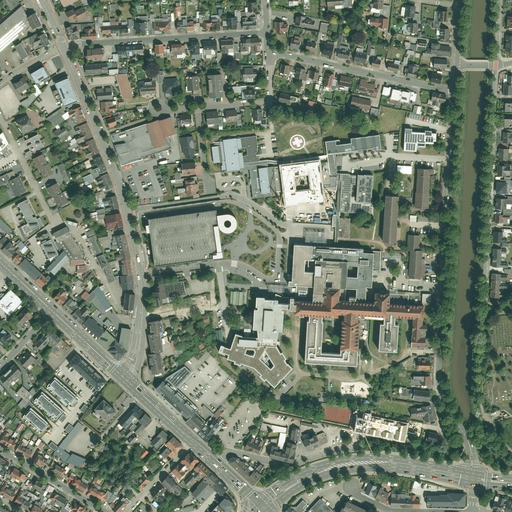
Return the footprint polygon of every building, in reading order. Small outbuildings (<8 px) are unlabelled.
[(382,0),(373,0),(372,8),(382,9),(382,0)] [(0,50),(30,25),(26,17),(21,6),(0,24),(0,50)] [(410,18),(412,7),(406,6),(404,17),(410,18)] [(72,9),(64,13),(68,21),(74,18),(76,21),(86,16),(82,8),(74,12),(72,9)] [(235,18),(226,18),(226,29),(236,28),(236,21),(240,21),(240,11),(234,11),(235,18)] [(42,25),(36,13),(26,17),(30,25),(32,30),(42,25)] [(297,15),(295,24),(313,28),(314,23),(305,21),(305,17),(297,15)] [(147,16),(135,17),(136,31),(145,31),(145,29),(148,28),(147,16)] [(379,18),(371,17),(370,26),(378,27),(379,18)] [(386,19),(379,18),(378,27),(385,28),(386,19)] [(194,30),(193,21),(188,21),(188,19),(181,19),(182,23),(177,23),(177,30),(194,30)] [(162,30),(162,22),(153,23),(154,31),(162,30)] [(171,30),(170,22),(162,22),(162,30),(171,30)] [(280,22),(274,22),(274,32),(287,32),(287,26),(280,26),(280,22)] [(321,23),(319,32),(327,33),(329,24),(321,23)] [(70,41),(95,39),(95,33),(90,33),(90,29),(84,30),(84,34),(79,34),(76,28),(71,31),(69,26),(64,28),(70,41)] [(51,45),(44,32),(29,39),(36,53),(51,45)] [(289,46),(299,48),(301,38),(294,37),(293,39),(290,38),(289,46)] [(260,39),(241,40),(241,46),(243,46),(243,52),(249,51),(248,47),(252,46),(252,52),(257,52),(257,46),(260,46),(260,39)] [(233,48),(233,40),(220,41),(220,53),(217,53),(218,63),(222,62),(222,54),(227,53),(227,49),(233,48)] [(324,43),(322,54),(331,56),(334,43),(327,41),(327,43),(324,43)] [(305,49),(314,51),(316,44),(306,42),(305,49)] [(404,42),(404,49),(416,50),(416,45),(410,44),(410,42),(404,42)] [(199,54),(199,43),(189,43),(190,54),(199,54)] [(427,54),(448,55),(448,47),(439,47),(439,44),(430,44),(429,48),(427,48),(427,54)] [(29,58),(21,45),(16,48),(23,61),(29,58)] [(101,49),(84,51),(85,61),(102,60),(101,49)] [(338,56),(348,59),(350,52),(340,49),(338,56)] [(354,60),(365,63),(367,56),(355,53),(354,60)] [(371,65),(379,68),(381,62),(373,59),(371,65)] [(107,64),(85,65),(86,74),(103,73),(102,70),(108,70),(107,64)] [(388,69),(398,72),(400,66),(389,64),(388,69)] [(407,75),(416,78),(418,71),(415,70),(415,67),(409,65),(407,75)] [(302,69),(296,67),(294,77),(300,78),(302,69)] [(51,79),(44,68),(31,75),(38,86),(51,79)] [(242,77),(256,77),(256,71),(253,71),(253,69),(242,69),(242,77)] [(317,72),(311,70),(309,78),(316,79),(317,72)] [(334,74),(326,73),(323,85),(331,87),(334,74)] [(132,97),(126,74),(117,76),(123,100),(132,97)] [(431,80),(440,82),(442,76),(432,74),(431,80)] [(511,74),(503,74),(504,85),(511,85),(511,74)] [(219,75),(206,76),(208,98),(221,97),(219,75)] [(186,77),(187,91),(199,90),(198,76),(186,77)] [(339,85),(348,87),(350,78),(341,76),(339,85)] [(72,88),(68,77),(54,82),(58,94),(72,88)] [(27,87),(22,78),(12,84),(18,93),(27,87)] [(165,93),(178,92),(177,79),(163,80),(165,93)] [(367,80),(361,79),(358,91),(372,94),(371,96),(377,97),(378,91),(374,90),(375,85),(367,83),(367,80)] [(155,82),(139,83),(140,94),(156,93),(155,82)] [(76,100),(72,88),(58,94),(63,105),(76,100)] [(97,99),(113,98),(112,89),(96,90),(97,99)] [(245,98),(254,98),(254,90),(245,90),(245,98)] [(444,104),(446,96),(433,93),(431,101),(433,101),(432,104),(437,105),(437,102),(444,104)] [(279,95),(278,101),(288,104),(289,97),(279,95)] [(371,101),(352,97),(350,106),(369,110),(371,101)] [(314,111),(316,102),(309,101),(307,109),(314,111)] [(101,102),(102,112),(117,111),(117,106),(109,106),(109,102),(101,102)] [(412,112),(419,114),(421,107),(414,105),(412,112)] [(86,120),(79,107),(68,112),(70,117),(73,115),(77,124),(86,120)] [(377,116),(378,109),(371,107),(369,114),(377,116)] [(259,108),(252,109),(253,120),(260,119),(259,108)] [(65,114),(62,110),(46,121),(49,125),(53,123),(65,114)] [(225,113),(226,122),(237,121),(236,112),(225,113)] [(67,113),(65,114),(53,123),(56,127),(69,118),(67,113)] [(218,113),(206,113),(207,124),(218,123),(218,113)] [(35,128),(28,116),(17,122),(24,134),(35,128)] [(169,117),(111,136),(121,167),(142,160),(142,158),(170,149),(166,137),(175,135),(169,117)] [(116,123),(114,118),(107,120),(109,126),(116,123)] [(84,140),(91,137),(86,123),(74,128),(76,134),(81,132),(82,135),(74,138),(75,142),(84,139),(84,140)] [(70,136),(66,128),(62,130),(61,128),(56,130),(62,141),(70,136)] [(412,130),(404,129),(403,152),(416,152),(416,147),(425,148),(425,144),(433,144),(433,142),(435,142),(436,134),(431,133),(431,132),(425,131),(425,133),(411,133),(412,130)] [(0,152),(9,145),(3,132),(0,134),(0,152)] [(37,135),(29,140),(35,152),(44,148),(37,135)] [(268,167),(268,163),(283,164),(327,157),(331,189),(338,190),(337,216),(332,215),(331,228),(335,228),(334,247),(326,247),(305,245),(293,245),(291,281),(288,281),(288,286),(298,286),(297,290),(297,293),(297,297),(282,296),(275,295),(275,299),(259,298),(259,308),(255,308),(255,329),(259,329),(259,336),(244,336),(237,333),(231,349),(223,346),(221,351),(229,354),(228,358),(236,360),(235,362),(241,364),(242,362),(255,367),(262,373),(261,375),(266,379),(267,378),(276,386),(293,368),(288,363),(277,346),(280,331),(283,332),(284,309),(286,309),(286,311),(289,311),(291,311),(291,314),(312,315),(311,320),(307,319),(305,363),(322,364),(358,366),(361,324),(361,322),(358,322),(359,316),(383,318),(383,324),(379,324),(377,350),(397,352),(399,325),(395,325),(395,319),(411,319),(411,322),(409,347),(424,348),(425,325),(422,324),(423,305),(419,305),(419,294),(386,292),(386,294),(373,293),(373,301),(365,301),(366,287),(371,287),(372,271),(379,271),(380,252),(363,251),(363,248),(338,247),(339,238),(349,238),(350,218),(339,218),(340,213),(371,215),(373,176),(337,174),(335,155),(354,152),(354,154),(358,153),(358,151),(372,149),(372,150),(381,149),(379,135),(351,139),(351,144),(340,145),(339,140),(325,142),(327,155),(310,157),(283,162),(267,160),(259,161),(259,157),(257,157),(256,154),(256,152),(258,152),(257,148),(258,148),(256,135),(218,140),(222,170),(240,168),(245,167),(245,169),(249,169),(253,198),(272,196),(271,192),(277,192),(277,191),(274,168),(273,166),(268,167)] [(195,154),(193,136),(181,138),(183,155),(186,155),(187,160),(193,159),(193,154),(195,154)] [(511,136),(503,136),(502,147),(511,147),(511,136)] [(98,153),(93,139),(85,142),(86,144),(77,147),(82,159),(98,153)] [(511,153),(503,151),(501,160),(510,161),(511,153)] [(40,155),(31,159),(36,170),(38,169),(43,179),(52,175),(47,164),(45,165),(40,155)] [(106,170),(101,156),(93,159),(94,161),(90,163),(92,166),(95,165),(96,168),(93,169),(94,173),(97,171),(98,174),(106,170)] [(319,161),(281,165),(281,167),(274,168),(277,191),(284,190),(286,205),(323,200),(319,161)] [(183,174),(196,173),(195,162),(182,164),(183,174)] [(62,164),(57,166),(64,181),(66,180),(65,178),(67,177),(66,174),(62,164)] [(501,166),(500,174),(511,175),(511,167),(501,166)] [(384,199),(382,243),(395,243),(398,205),(412,206),(411,209),(427,210),(429,173),(433,173),(433,169),(417,168),(415,198),(399,197),(399,199),(384,199)] [(26,191),(19,176),(16,178),(13,171),(0,177),(0,185),(8,182),(15,196),(26,191)] [(91,174),(83,177),(86,186),(87,185),(88,188),(95,185),(91,174)] [(113,187),(108,174),(99,177),(100,178),(96,180),(97,184),(101,182),(102,185),(99,186),(100,190),(105,188),(105,190),(113,187)] [(185,181),(187,195),(196,194),(196,190),(199,190),(198,184),(195,184),(195,180),(185,181)] [(500,181),(500,192),(507,192),(508,181),(500,181)] [(55,183),(46,187),(51,197),(53,196),(57,206),(66,202),(61,192),(59,193),(55,183)] [(29,202),(27,198),(17,203),(28,224),(22,226),(22,227),(20,228),(26,241),(29,239),(26,234),(33,231),(32,230),(40,226),(41,227),(46,225),(41,217),(38,219),(36,216),(34,217),(28,203),(29,202)] [(498,199),(498,207),(506,207),(506,199),(498,199)] [(103,208),(95,210),(96,212),(88,214),(90,220),(105,216),(103,208)] [(209,211),(149,220),(149,225),(146,226),(147,234),(151,234),(155,266),(210,258),(223,256),(220,230),(221,231),(223,233),(227,234),(232,233),(235,231),(237,227),(237,224),(237,220),(234,217),(230,215),(226,215),(218,216),(217,210),(209,211)] [(123,226),(120,213),(105,217),(108,229),(123,226)] [(497,222),(505,223),(506,215),(498,214),(497,222)] [(0,220),(0,229),(5,235),(10,231),(0,220)] [(70,235),(66,227),(53,233),(58,241),(70,235)] [(38,237),(49,259),(59,254),(48,232),(38,237)] [(496,232),(495,242),(506,242),(507,232),(496,232)] [(107,233),(94,235),(87,238),(97,256),(103,253),(96,240),(108,238),(107,233)] [(119,251),(129,249),(125,233),(115,236),(119,251)] [(305,234),(305,245),(326,247),(327,235),(305,234)] [(70,235),(58,241),(63,250),(68,257),(71,261),(84,260),(81,255),(84,254),(70,235)] [(419,236),(407,236),(406,250),(408,250),(406,276),(419,277),(421,251),(418,251),(419,236)] [(0,239),(0,246),(11,256),(16,251),(13,249),(15,247),(7,239),(5,241),(1,238),(0,239)] [(120,260),(131,258),(130,249),(129,249),(119,251),(120,260)] [(68,257),(63,250),(47,267),(53,273),(68,257)] [(20,252),(13,260),(19,265),(24,259),(22,258),(24,255),(20,252)] [(104,252),(103,253),(97,256),(102,266),(109,263),(104,252)] [(24,259),(19,265),(27,273),(34,266),(25,258),(24,259)] [(120,260),(122,275),(131,274),(133,274),(131,258),(120,260)] [(109,263),(102,266),(104,270),(105,269),(110,282),(116,280),(109,263)] [(27,273),(42,287),(51,278),(48,275),(46,278),(34,266),(27,273)] [(121,289),(133,288),(131,274),(122,275),(119,275),(121,289)] [(511,288),(511,283),(506,283),(506,280),(491,279),(491,288),(499,288),(506,288),(506,289),(509,289),(509,288),(511,288)] [(151,294),(155,310),(169,307),(168,301),(184,297),(181,280),(151,286),(153,294),(151,294)] [(297,290),(298,286),(288,286),(268,284),(268,291),(297,293),(297,290)] [(96,298),(105,312),(111,309),(98,287),(86,300),(90,305),(96,298)] [(53,297),(60,304),(66,297),(64,296),(67,293),(62,289),(59,293),(57,292),(53,297)] [(9,290),(0,299),(0,307),(9,316),(22,301),(9,290)] [(83,300),(89,294),(85,290),(80,296),(83,300)] [(234,292),(230,292),(229,306),(242,307),(243,293),(234,292)] [(124,309),(134,310),(136,294),(126,293),(124,309)] [(430,295),(422,294),(422,303),(430,304),(430,295)] [(61,305),(70,312),(74,307),(72,305),(74,303),(69,299),(67,301),(66,301),(61,305)] [(27,306),(16,318),(22,324),(27,318),(30,321),(36,315),(27,306)] [(71,315),(80,323),(85,318),(83,316),(88,311),(84,308),(80,312),(77,309),(71,315)] [(93,313),(83,325),(97,338),(103,331),(94,323),(98,318),(95,315),(93,313)] [(112,324),(108,320),(104,323),(108,328),(112,324)] [(149,354),(153,374),(164,372),(161,352),(164,352),(162,338),(165,337),(162,321),(151,323),(153,334),(149,335),(152,353),(149,354)] [(130,328),(122,326),(119,344),(105,330),(103,331),(97,338),(96,338),(118,359),(127,351),(130,328)] [(48,342),(53,347),(60,339),(49,329),(34,345),(40,350),(48,342)] [(222,331),(216,332),(218,345),(224,344),(222,331)] [(0,341),(0,342),(6,348),(12,341),(10,340),(12,338),(8,335),(6,339),(3,337),(0,341)] [(61,360),(71,348),(60,339),(53,347),(50,350),(61,360)] [(34,358),(28,352),(20,361),(26,366),(34,358)] [(69,362),(98,390),(106,381),(77,354),(69,362)] [(417,369),(429,369),(429,361),(417,361),(417,369)] [(15,364),(7,371),(13,378),(21,371),(15,364)] [(156,390),(187,421),(193,414),(198,408),(177,388),(191,373),(185,367),(164,381),(156,390)] [(7,371),(0,377),(5,384),(13,378),(7,371)] [(421,380),(421,385),(427,385),(426,376),(412,376),(412,380),(421,380)] [(69,405),(77,396),(55,377),(48,386),(69,405)] [(33,395),(23,386),(18,392),(28,401),(33,395)] [(406,387),(398,386),(398,392),(401,392),(401,394),(408,395),(409,389),(406,388),(406,387)] [(413,398),(429,400),(430,391),(414,390),(413,398)] [(34,400),(56,419),(64,410),(42,391),(34,400)] [(95,410),(93,412),(98,416),(100,414),(106,420),(115,410),(102,398),(93,408),(95,410)] [(430,404),(410,408),(412,418),(423,416),(424,422),(433,420),(430,404)] [(142,412),(134,405),(119,423),(125,428),(135,416),(137,418),(142,412)] [(23,416),(42,433),(50,424),(31,407),(23,416)] [(222,413),(218,410),(213,415),(217,418),(222,413)] [(62,422),(66,416),(62,413),(58,419),(62,422)] [(142,430),(151,420),(144,413),(137,421),(140,423),(137,426),(135,424),(123,437),(131,444),(138,437),(135,435),(141,428),(142,430)] [(372,421),(369,420),(370,415),(365,413),(363,419),(358,418),(355,430),(405,440),(407,428),(406,428),(407,425),(397,423),(397,426),(393,425),(394,422),(385,420),(384,423),(381,422),(381,419),(372,417),(372,421)] [(187,421),(196,430),(203,423),(193,414),(187,421)] [(4,425),(7,428),(12,421),(9,419),(4,425)] [(197,432),(206,440),(210,435),(209,434),(218,425),(216,423),(213,420),(205,428),(202,426),(197,432)] [(83,425),(78,421),(59,446),(63,450),(83,425)] [(164,443),(170,436),(162,429),(151,442),(157,447),(162,441),(164,443)] [(294,430),(291,430),(289,438),(297,440),(299,429),(295,429),(294,430)] [(0,442),(12,449),(16,441),(9,437),(10,434),(6,432),(0,442)] [(324,432),(316,436),(319,443),(309,448),(310,450),(328,442),(327,436),(325,436),(324,433),(324,432)] [(426,441),(436,443),(438,434),(428,432),(426,441)] [(315,434),(302,440),(306,449),(309,448),(319,443),(316,436),(315,434)] [(165,445),(175,453),(181,446),(181,444),(172,436),(165,445)] [(250,436),(245,447),(259,453),(263,442),(250,436)] [(38,439),(35,445),(41,448),(44,442),(38,439)] [(54,450),(57,446),(51,441),(48,446),(54,450)] [(270,446),(268,456),(292,461),(296,444),(286,442),(284,452),(278,451),(278,448),(270,446)] [(20,444),(16,452),(22,455),(26,447),(20,444)] [(168,461),(175,453),(165,445),(158,453),(168,461)] [(59,446),(54,452),(77,470),(83,463),(70,453),(69,455),(63,450),(59,446)] [(26,447),(22,455),(28,458),(32,450),(26,447)] [(149,451),(144,447),(138,454),(142,458),(149,451)] [(175,466),(170,471),(178,479),(184,473),(181,471),(186,466),(189,469),(191,467),(194,470),(183,481),(188,486),(195,479),(197,481),(201,477),(207,471),(189,453),(180,461),(181,462),(177,467),(175,466)] [(37,454),(34,461),(40,464),(43,456),(37,454)] [(43,456),(40,464),(45,466),(48,458),(43,456)] [(5,473),(10,463),(0,457),(0,468),(1,469),(0,471),(5,473)] [(253,485),(262,476),(254,468),(252,470),(244,463),(243,465),(234,457),(229,463),(253,485)] [(54,463),(50,471),(56,474),(60,466),(54,463)] [(60,466),(56,474),(62,477),(66,469),(60,466)] [(14,467),(10,475),(16,478),(20,471),(14,467)] [(20,471),(16,478),(22,481),(26,474),(20,471)] [(218,479),(211,472),(197,487),(198,488),(192,494),(199,500),(211,487),(218,479)] [(70,484),(84,492),(88,484),(74,477),(70,475),(68,478),(72,480),(70,484)] [(32,476),(28,484),(36,489),(40,480),(32,476)] [(140,491),(149,481),(143,476),(134,486),(140,491)] [(176,483),(168,476),(162,482),(170,489),(176,483)] [(89,493),(101,500),(105,492),(101,490),(106,481),(99,478),(94,487),(93,486),(89,493)] [(228,488),(218,479),(211,487),(221,495),(228,488)] [(40,480),(36,489),(45,493),(49,485),(40,480)] [(185,490),(178,484),(174,488),(177,491),(175,493),(179,496),(185,490)] [(376,496),(379,491),(375,489),(376,487),(370,484),(366,492),(372,495),(372,494),(376,496)] [(3,485),(0,491),(6,495),(10,489),(3,485)] [(125,495),(132,488),(128,485),(121,491),(125,495)] [(159,485),(150,495),(154,499),(155,497),(160,502),(165,498),(160,494),(164,490),(159,485)] [(376,496),(376,497),(385,502),(389,493),(385,492),(386,490),(380,488),(379,491),(376,496)] [(10,489),(6,495),(12,499),(16,493),(10,489)] [(53,491),(49,498),(56,502),(60,495),(53,491)] [(390,497),(390,505),(420,506),(420,499),(415,499),(415,495),(411,494),(410,498),(400,498),(400,493),(396,493),(396,498),(390,497)] [(18,494),(14,501),(21,505),(25,498),(18,494)] [(427,508),(466,508),(466,494),(447,494),(447,495),(439,495),(439,496),(427,496),(427,508)] [(60,495),(56,502),(63,506),(67,499),(60,495)] [(491,499),(489,507),(498,510),(503,497),(497,495),(496,500),(491,499)] [(109,506),(115,511),(119,511),(130,502),(124,496),(116,504),(113,502),(109,506)] [(213,511),(214,511),(220,511),(223,509),(226,511),(227,511),(235,504),(226,496),(212,511),(213,511)] [(318,497),(306,510),(307,511),(308,511),(329,511),(332,509),(318,497)] [(25,498),(21,505),(27,509),(31,502),(25,498)] [(511,500),(506,499),(503,509),(511,511),(511,504),(511,501),(511,500)] [(289,505),(283,511),(302,511),(305,509),(303,508),(306,504),(302,500),(293,509),(289,505)] [(31,510),(33,511),(43,511),(44,511),(40,508),(42,504),(38,501),(38,503),(36,502),(31,510)] [(342,507),(339,511),(364,511),(365,510),(347,501),(344,508),(342,507)] [(9,511),(10,510),(0,503),(0,511),(9,511)] [(74,503),(70,509),(74,511),(79,511),(82,508),(74,503)]
